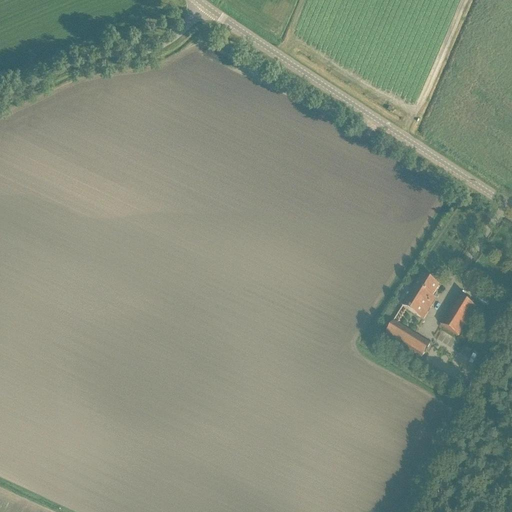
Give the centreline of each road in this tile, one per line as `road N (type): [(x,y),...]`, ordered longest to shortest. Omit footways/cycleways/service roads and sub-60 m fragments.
road 1 (tertiary): [(511,207),(203,7)]
road 2 (unclassified): [(0,93),(75,61),(150,50),(203,7)]
